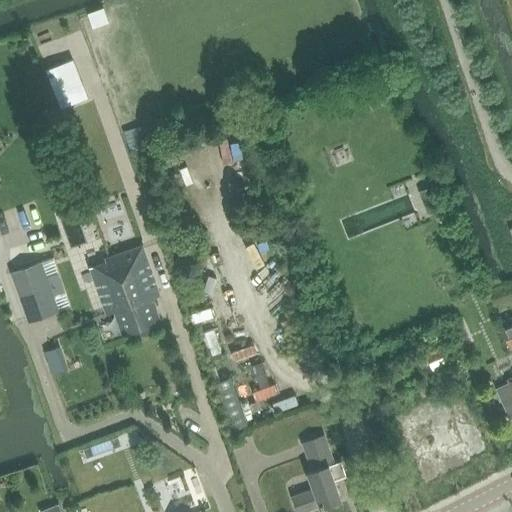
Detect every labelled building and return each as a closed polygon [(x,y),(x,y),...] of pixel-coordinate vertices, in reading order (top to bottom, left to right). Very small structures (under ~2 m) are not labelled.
[(62,107),(87,98),(72,60),(47,69),(62,107)] [(151,136),(146,114),(124,120),(130,141),(151,136)] [(63,122),(43,115),(37,134),(57,140),(63,122)] [(107,314),(114,311),(123,334),(161,320),(153,297),(160,295),(143,245),(105,259),(106,261),(90,267),(107,314)] [(20,297),(50,286),(42,262),(12,272),(20,297)] [(50,286),(20,297),(29,321),(59,311),(50,286)] [(510,383),(496,388),(510,418),(511,417),(511,323),(502,328),(511,348),(511,347),(511,377),(508,379),(510,383)] [(301,336),(245,352),(250,368),(305,352),(301,336)] [(443,346),(425,354),(433,372),(451,364),(443,346)] [(58,348),(46,352),(54,374),(66,369),(58,348)] [(248,426),(231,378),(211,385),(227,433),(248,426)] [(293,496),(298,511),(303,511),(320,506),(321,507),(342,500),(335,480),(346,476),(341,462),(335,464),(324,435),(303,443),(313,471),(308,473),(314,489),(293,496)] [(93,455),(114,448),(111,439),(90,446),(93,455)]
